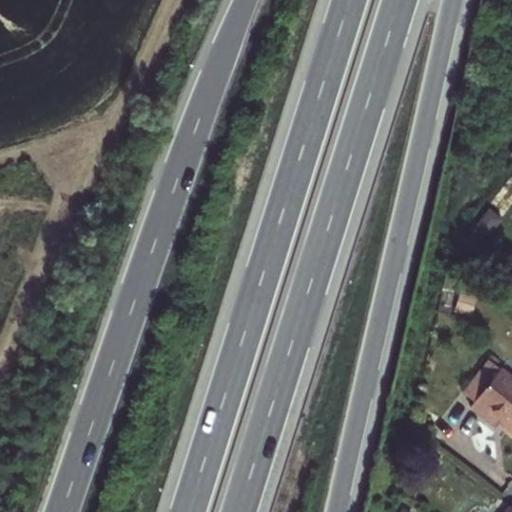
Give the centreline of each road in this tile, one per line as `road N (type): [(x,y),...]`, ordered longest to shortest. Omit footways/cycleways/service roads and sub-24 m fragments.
road 1 (trunk): [(246,0),(62,511)]
road 2 (trunk): [(349,0),(188,511)]
road 3 (trunk): [(238,511),(399,0)]
road 4 (trunk): [(335,511),(453,0)]
road 5 (track): [(0,359),(65,204),(174,0)]
